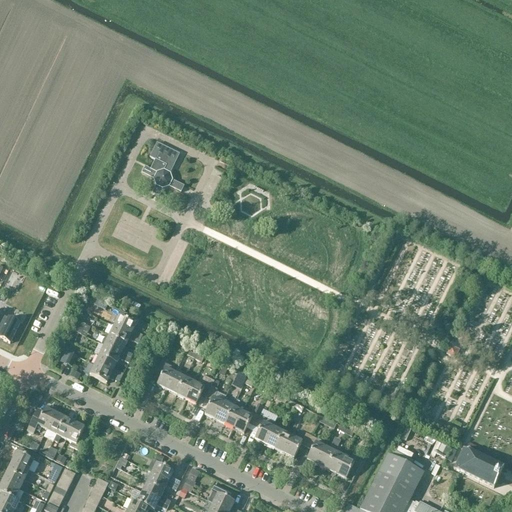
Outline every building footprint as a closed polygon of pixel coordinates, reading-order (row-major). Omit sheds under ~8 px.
[(179,155),(173,152),(157,144),(149,159),(156,162),(151,171),(145,168),(142,174),(153,180),(156,187),(152,194),(159,197),(162,190),(169,188),(181,194),(184,187),(173,182),(170,175),(179,155)] [(121,313),(114,329),(140,342),(142,337),(133,333),(138,322),(121,313)] [(0,314),(0,332),(1,333),(0,334),(0,340),(10,345),(20,324),(8,318),(8,319),(3,317),(3,316),(0,314)] [(78,323),(73,332),(81,336),(85,326),(78,323)] [(138,346),(140,342),(114,329),(109,338),(126,347),(128,341),(138,346)] [(106,337),(101,347),(104,348),(131,361),(133,357),(132,357),(123,352),(126,347),(109,338),(106,337)] [(450,347),(446,356),(455,360),(460,351),(450,347)] [(119,361),(128,366),(131,361),(104,348),(99,358),(116,366),(119,361)] [(71,355),(66,365),(72,368),(77,358),(71,355)] [(114,371),(116,366),(99,358),(94,367),(121,381),(123,376),(114,371)] [(159,381),(157,387),(166,392),(175,375),(169,373),(171,369),(162,364),(156,375),(154,379),(159,381)] [(109,380),(119,385),(121,381),(94,367),(89,377),(107,386),(109,380)] [(176,397),(184,380),(186,376),(181,374),(180,378),(175,375),(166,392),(176,397)] [(184,380),(176,397),(186,402),(194,385),(189,382),(191,378),(186,376),(184,380)] [(234,380),(237,382),(244,385),(246,381),(236,376),(234,380)] [(199,387),(194,385),(186,402),(196,407),(201,397),(206,400),(212,389),(214,384),(215,383),(204,377),(199,387)] [(205,416),(214,421),(223,404),(221,403),(223,400),(215,396),(217,391),(216,391),(220,383),(216,381),(214,385),(214,384),(212,389),(206,400),(211,402),(205,416)] [(254,385),(246,381),(244,385),(251,389),(254,385)] [(214,421),(224,426),(233,409),(223,404),(214,421)] [(27,432),(27,433),(33,436),(35,432),(39,433),(41,430),(46,432),(54,415),(53,414),(54,411),(47,408),(45,411),(43,415),(37,412),(35,418),(27,432)] [(233,409),(224,426),(234,431),(242,414),(233,409)] [(244,410),(242,414),(234,431),(244,436),(247,430),(252,433),(254,429),(260,418),(244,410)] [(54,415),(46,432),(56,437),(64,420),(54,415)] [(260,418),(254,429),(252,433),(257,435),(255,441),(264,446),(273,429),(275,425),(260,418)] [(56,437),(53,443),(58,445),(61,439),(66,442),(74,425),(64,420),(58,432),(56,437)] [(74,425),(66,442),(71,444),(69,448),(80,453),(85,442),(80,439),(84,430),(74,425)] [(283,434),(273,429),(264,446),(274,451),(283,434)] [(292,439),(283,434),(274,451),(284,456),(292,439)] [(306,435),(302,443),(292,439),(284,456),(294,461),(301,446),(306,449),(312,438),(306,435)] [(322,443),(312,438),(306,449),(312,452),(307,462),(317,466),(325,450),(320,447),(322,443)] [(317,466),(326,471),(335,454),(337,450),(332,447),(330,452),(325,450),(317,466)] [(16,454),(12,464),(29,472),(34,475),(39,466),(37,465),(40,459),(29,454),(19,449),(16,454)] [(335,454),(326,471),(336,476),(344,459),(339,457),(341,452),(337,450),(335,454)] [(464,450),(453,471),(493,490),(504,469),(494,464),(495,461),(474,451),(473,454),(464,450)] [(349,462),(344,459),(336,476),(346,481),(349,475),(354,478),(362,461),(352,456),(349,462)] [(432,511),(420,505),(419,507),(415,504),(414,506),(409,503),(423,474),(388,456),(360,511),(432,511)] [(121,460),(121,459),(115,470),(120,472),(122,468),(125,469),(128,463),(127,463),(121,460)] [(152,463),(147,473),(151,475),(178,489),(181,484),(171,479),(173,474),(156,465),(152,463)] [(12,464),(7,474),(24,482),(29,472),(12,464)] [(56,467),(49,482),(55,485),(62,470),(56,467)] [(65,471),(62,477),(72,482),(75,476),(65,471)] [(24,482),(7,474),(2,484),(19,492),(24,482)] [(166,488),(176,493),(178,489),(151,475),(146,485),(164,494),(166,488)] [(62,477),(59,483),(69,488),(72,482),(62,477)] [(98,480),(95,486),(106,491),(108,486),(98,480)] [(187,481),(182,490),(190,494),(195,485),(187,481)] [(59,483),(56,488),(67,494),(69,488),(59,483)] [(2,484),(0,487),(0,495),(1,496),(2,495),(14,502),(19,504),(24,494),(19,492),(2,484)] [(146,485),(142,495),(169,508),(171,504),(161,499),(164,494),(146,485)] [(106,491),(95,486),(92,492),(103,497),(106,491)] [(64,499),(67,494),(56,488),(53,494),(64,499)] [(209,504),(213,506),(225,511),(235,511),(231,510),(234,504),(229,502),(232,496),(215,488),(211,494),(213,495),(209,504)] [(135,491),(130,501),(132,502),(137,504),(149,511),(151,511),(154,511),(157,508),(165,511),(166,511),(169,508),(142,495),(135,491)] [(92,492),(89,498),(100,503),(103,497),(92,492)] [(61,505),(64,499),(53,494),(51,500),(61,505)] [(1,496),(0,498),(0,506),(12,511),(14,511),(19,504),(14,502),(2,495),(1,496)] [(100,503),(89,498),(86,504),(97,509),(100,503)] [(48,506),(58,511),(61,505),(51,500),(48,506)] [(148,511),(149,511),(137,504),(132,502),(127,511),(148,511)]
